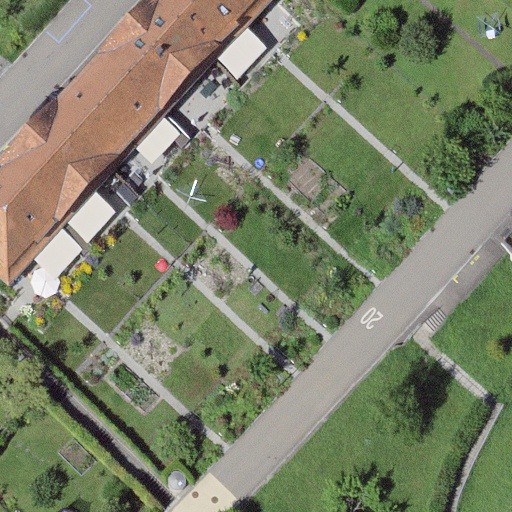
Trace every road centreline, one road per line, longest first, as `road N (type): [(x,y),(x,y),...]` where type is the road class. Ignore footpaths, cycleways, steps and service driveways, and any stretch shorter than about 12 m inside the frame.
road 1 (residential): [(511,182),(206,511)]
road 2 (residential): [(0,109),(99,0)]
